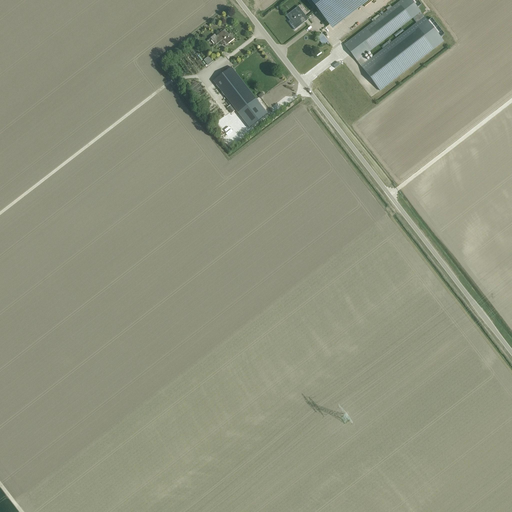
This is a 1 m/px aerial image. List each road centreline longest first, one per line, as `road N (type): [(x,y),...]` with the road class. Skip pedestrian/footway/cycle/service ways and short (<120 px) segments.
road 1 (unclassified): [(511,351),(236,0)]
road 2 (unknown): [(303,85),(335,51),(337,31),(381,0)]
